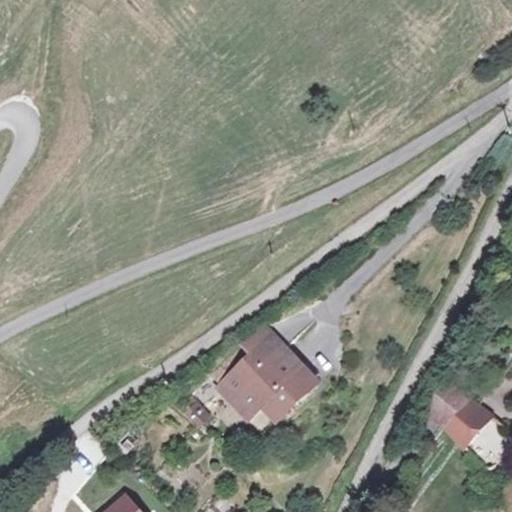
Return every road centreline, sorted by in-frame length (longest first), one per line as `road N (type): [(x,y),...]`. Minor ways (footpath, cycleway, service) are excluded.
road 1 (residential): [(0,500),(152,376),(478,148),(511,112)]
road 2 (residential): [(511,193),(343,511)]
